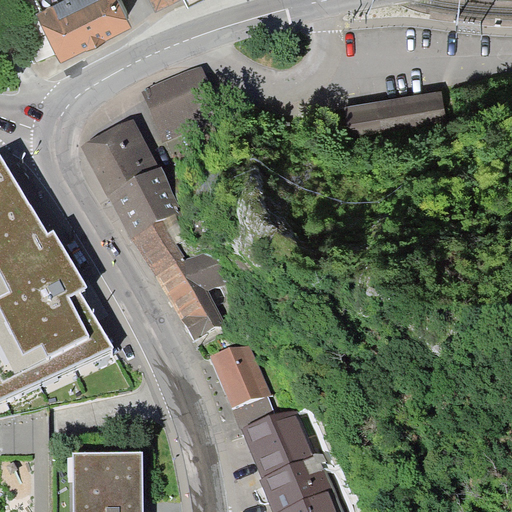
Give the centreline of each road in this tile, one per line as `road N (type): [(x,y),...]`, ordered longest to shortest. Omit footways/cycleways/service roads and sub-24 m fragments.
road 1 (secondary): [(211,511),(183,393),(62,182),(51,134)]
road 2 (secondary): [(51,134),(81,93),(147,55),(229,25),(340,0)]
